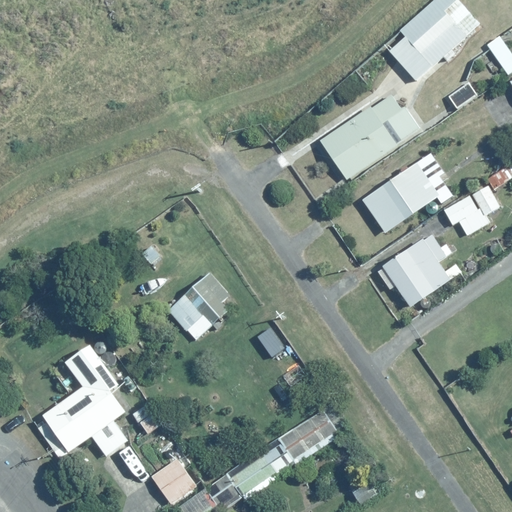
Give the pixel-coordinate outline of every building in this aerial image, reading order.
[(458,0),(431,0),(398,28),(405,35),(389,49),(415,81),(443,57),(447,62),(457,53),(451,47),(478,24),(458,0)] [(511,51),(501,34),(487,43),(508,77),(506,78),(511,88),(511,51)] [(471,81),(448,96),(456,109),(479,93),(471,81)] [(401,107),(390,91),(319,140),(346,178),(422,126),(406,103),(401,107)] [(479,165),(495,188),(511,176),(511,163),(503,150),(479,165)] [(362,196),(385,231),(440,196),(417,161),(362,196)] [(443,208),(452,225),(460,221),(467,235),(492,222),(487,213),(502,205),(490,183),(443,208)] [(432,232),(381,265),(377,267),(382,276),(390,288),(394,285),(408,306),(462,272),(456,262),(444,270),(438,261),(452,252),(446,242),(441,245),(432,232)] [(240,301),(211,270),(167,310),(196,341),(240,301)] [(130,439),(117,421),(128,413),(110,388),(118,382),(90,342),(64,360),(81,385),(41,413),(69,454),(94,437),(106,455),(130,439)] [(327,410),(282,437),(296,460),(341,434),(327,410)] [(245,493),(288,466),(276,447),(233,474),(245,493)] [(179,458),(153,475),(171,502),(197,485),(179,458)] [(172,506),(175,511),(207,511),(221,504),(208,483),(172,506)]
